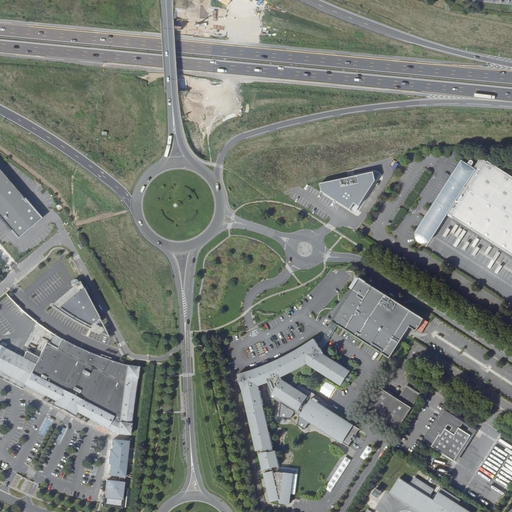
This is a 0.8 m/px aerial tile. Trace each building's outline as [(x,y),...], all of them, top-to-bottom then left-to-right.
[(442,217),(511,261),(511,184),(481,164),(476,164),(469,174),(466,172),(469,169),(469,168),(469,167),(468,167),(467,167),(466,167),(464,171),(459,168),(415,235),(415,237),(414,238),(415,240),(416,242),(418,243),(419,244),(421,244),(423,244),(425,243),(442,217)] [(0,171),(0,218),(16,237),(38,219),(0,171)] [(321,192),(349,209),(353,203),(358,206),(374,181),(373,172),(319,184),(321,192)] [(368,282),(359,276),(356,279),(351,288),(353,289),(333,321),(390,358),(410,327),(417,331),(425,319),(367,282),(368,282)] [(88,329),(99,321),(78,283),(50,306),(88,329)] [(56,335),(55,334),(50,344),(58,348),(63,339),(56,335)] [(69,343),(63,339),(58,348),(50,344),(47,343),(39,357),(35,355),(27,351),(24,358),(0,345),(0,371),(25,385),(60,403),(58,408),(70,415),(72,410),(118,434),(130,435),(132,424),(138,378),(140,367),(128,365),(126,365),(100,356),(69,343)] [(252,372),(238,376),(240,384),(241,384),(246,410),(247,410),(248,416),(251,431),(253,437),(252,437),(255,452),(258,452),(259,455),(258,456),(261,470),(270,468),(277,467),(274,452),(272,452),(271,449),(271,448),(269,434),(268,434),(267,428),(264,413),(262,407),(263,407),(260,392),(259,392),(258,387),(269,384),(272,393),(274,394),(273,396),(311,421),(309,423),(346,448),(358,431),(320,407),(322,404),(299,388),(297,391),(282,382),(281,379),(305,367),(305,366),(306,366),(341,388),(350,374),(320,354),(321,352),(315,342),(313,343),(305,348),(306,349),(305,349),(304,349),(299,352),(297,353),(297,354),(296,354),(295,354),(289,357),(289,358),(287,359),(287,358),(283,360),(280,362),(278,363),(278,362),(267,367),(254,371),(255,372),(253,373),(252,372)] [(25,385),(0,371),(0,376),(23,388),(25,385)] [(398,400),(381,388),(366,410),(398,430),(420,395),(407,387),(398,400)] [(427,439),(446,410),(444,409),(442,413),(441,412),(439,416),(440,416),(426,438),(427,439)] [(472,426),(446,410),(427,439),(435,444),(433,447),(455,461),(471,434),(468,432),(472,426)] [(60,426),(57,434),(62,436),(65,429),(60,426)] [(478,430),(472,426),(468,432),(471,434),(455,461),(457,462),(478,430)] [(130,442),(114,440),(112,450),(110,450),(110,458),(127,460),(130,442)] [(345,457),(325,489),(331,492),(351,460),(345,457)] [(127,460),(110,458),(109,464),(111,464),(109,475),(120,477),(119,482),(125,482),(127,460)] [(271,472),(261,474),(268,503),(278,501),(277,504),(286,506),(287,498),(288,498),(292,475),(277,473),(276,473),(271,474),(271,472)] [(471,511),(472,511),(456,500),(459,496),(439,484),(431,496),(426,493),(432,485),(411,472),(406,480),(395,473),(385,490),(419,511),(471,511)] [(119,482),(107,480),(105,498),(122,500),(125,482),(119,482)] [(375,488),(371,493),(378,498),(381,493),(375,488)]
